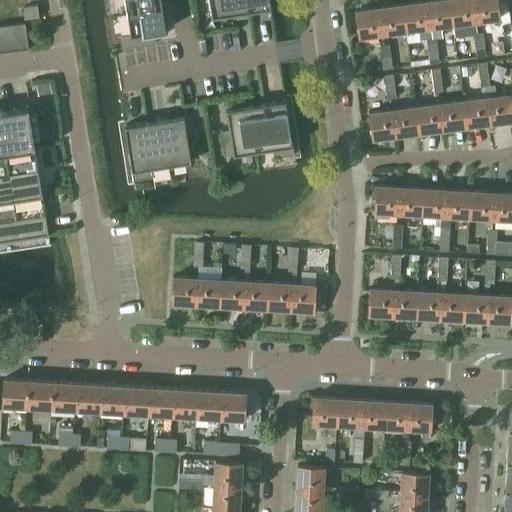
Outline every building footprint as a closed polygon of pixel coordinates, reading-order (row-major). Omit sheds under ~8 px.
[(125,0),(128,14),(163,8),(161,0),(125,0)] [(209,0),(212,16),(249,10),(247,0),(209,0)] [(247,0),(249,10),(271,7),(270,0),(247,0)] [(427,0),(403,3),(407,30),(420,28),(422,39),(432,38),(427,0)] [(450,0),(429,0),(427,0),(432,38),(435,38),(443,37),(441,26),(453,24),(450,0)] [(477,21),(474,0),(450,0),(453,24),(477,21)] [(498,0),(474,0),(477,21),(501,18),(498,0)] [(403,3),(380,7),(384,33),(407,30),(403,3)] [(38,5),(24,7),(25,18),(39,16),(38,5)] [(356,10),(359,36),(384,33),(380,7),(356,10)] [(128,14),(131,34),(142,32),(144,44),(156,42),(155,31),(167,29),(163,8),(128,14)] [(26,22),(12,24),(15,50),(29,48),(26,22)] [(0,51),(15,50),(12,24),(0,25),(0,51)] [(474,32),(475,44),(484,43),(483,31),(478,32),(474,32)] [(142,32),(131,34),(133,46),(144,44),(142,32)] [(133,46),(131,34),(120,36),(122,48),(133,46)] [(432,38),(427,39),(428,50),(436,49),(435,38),(432,38)] [(380,45),(381,57),(390,55),(388,43),(385,44),(380,45)] [(484,43),(475,44),(476,56),(485,55),(484,43)] [(436,49),(428,50),(430,62),(438,61),(436,49)] [(381,57),(383,68),(392,67),(390,55),(381,57)] [(477,63),(479,74),(487,73),(486,61),(477,63)] [(471,66),(462,67),(463,76),(472,74),(471,66)] [(431,68),(432,80),(441,79),(439,67),(431,68)] [(384,74),(385,86),(393,85),(392,73),(384,74)] [(480,86),(484,86),(489,85),(487,73),(479,74),(480,86)] [(441,79),(432,80),(433,92),(442,91),(441,79)] [(484,86),(486,96),(490,123),(511,119),(511,101),(511,93),(496,95),(495,84),(489,85),(484,86)] [(385,86),(387,98),(395,96),(393,85),(385,86)] [(486,96),(463,99),(467,126),(490,123),(486,96)] [(252,130),(256,150),(273,148),(274,157),(294,154),(286,99),(264,102),(268,128),(252,130)] [(463,99),(440,102),(444,129),(467,126),(463,99)] [(203,102),(194,103),(196,115),(204,114),(203,102)] [(224,155),(256,150),(252,130),(268,128),(264,102),(226,108),(230,129),(220,130),(224,155)] [(440,102),(417,105),(420,132),(444,129),(440,102)] [(417,105),(393,108),(397,135),(420,132),(417,105)] [(0,110),(0,241),(49,234),(29,106),(0,110)] [(397,135),(393,108),(369,112),(373,138),(397,135)] [(184,115),(147,121),(150,146),(166,144),(169,164),(191,161),(184,115)] [(150,146),(147,121),(125,124),(133,179),(153,176),(152,167),(169,164),(166,144),(150,146)] [(374,211),(399,212),(400,185),(376,184),(374,211)] [(399,212),(422,214),(423,187),(400,185),(399,212)] [(422,214),(445,215),(447,188),(423,187),(422,214)] [(445,215),(468,216),(469,189),(447,188),(445,215)] [(468,216),(492,218),(493,191),(469,189),(468,216)] [(511,191),(493,191),(492,218),(511,218),(511,191)] [(392,224),(392,236),(400,237),(401,225),(392,224)] [(440,227),(439,238),(448,239),(448,227),(440,227)] [(487,229),(486,241),(495,242),(495,230),(487,229)] [(392,236),(391,248),(400,249),(400,237),(392,236)] [(439,238),(438,250),(447,251),(448,239),(439,238)] [(195,241),(195,253),(203,253),(204,242),(195,241)] [(486,241),(486,253),(494,253),(495,242),(486,241)] [(495,242),(494,253),(511,254),(511,242),(495,242)] [(468,243),(468,252),(479,252),(480,244),(468,243)] [(242,244),(242,256),(250,256),(251,245),(242,244)] [(289,247),(288,259),(297,259),(298,247),(289,247)] [(203,253),(195,253),(194,265),(202,265),(203,253)] [(391,253),(390,263),(399,264),(400,253),(391,253)] [(250,256),(242,256),(241,268),(250,268),(250,256)] [(438,256),(438,268),(446,268),(447,256),(438,256)] [(485,258),(485,270),(493,270),(494,258),(485,258)] [(297,259),(288,259),(288,270),(297,271),(297,259)] [(390,264),(389,276),(394,277),(399,277),(399,265),(399,264),(390,263),(390,264)] [(438,268),(437,280),(446,280),(446,268),(438,268)] [(485,270),(484,282),(493,282),(493,270),(485,270)] [(172,302),(195,304),(197,277),(174,275),(172,302)] [(195,304),(218,305),(220,278),(197,277),(195,304)] [(218,305),(243,306),(244,279),(220,278),(218,305)] [(243,306),(266,308),(268,281),(244,279),(243,306)] [(266,308),(290,309),(292,282),(268,281),(266,308)] [(292,282),(290,309),(315,310),(316,284),(292,282)] [(369,313),(392,315),(394,288),(370,287),(369,313)] [(392,315),(414,316),(416,289),(394,288),(392,315)] [(414,316),(439,318),(441,291),(416,289),(414,316)] [(439,318),(463,319),(465,292),(441,291),(439,318)] [(463,319),(486,320),(488,294),(465,292),(463,319)] [(511,294),(488,294),(486,320),(511,322),(511,311),(511,294)] [(2,405),(27,407),(29,379),(4,378),(2,405)] [(27,407),(51,408),(53,380),(29,379),(27,407)] [(51,408),(75,409),(77,382),(53,380),(51,408)] [(75,409),(99,411),(101,383),(77,382),(75,409)] [(99,411),(124,412),(125,385),(101,383),(99,411)] [(124,412),(148,413),(149,386),(125,385),(124,412)] [(148,413),(172,415),(174,387),(149,386),(148,413)] [(172,415),(196,416),(198,389),(174,387),(172,415)] [(196,416),(220,417),(222,390),(198,389),(196,416)] [(222,390),(220,417),(245,419),(247,392),(222,390)] [(312,423),(337,425),(338,397),(314,396),(312,423)] [(355,426),(355,437),(359,437),(361,398),(338,397),(337,425),(355,426)] [(361,398),(359,437),(364,437),(364,426),(383,427),(385,400),(361,398)] [(385,400),(383,427),(406,428),(408,401),(385,400)] [(408,401),(406,428),(432,430),(433,402),(408,401)] [(60,424),(59,432),(73,433),(73,424),(60,424)] [(10,442),(21,442),(21,430),(11,430),(10,442)] [(21,430),(21,442),(32,443),(32,431),(21,430)] [(58,444),(69,445),(70,433),(59,433),(58,444)] [(70,433),(69,445),(80,446),(81,434),(70,433)] [(107,447),(117,448),(118,436),(108,435),(107,447)] [(118,436),(117,448),(146,449),(146,438),(118,436)] [(355,437),(354,450),(363,450),(364,437),(359,437),(355,437)] [(155,450),(165,451),(166,439),(155,438),(155,450)] [(166,439),(165,451),(177,451),(177,440),(166,439)] [(402,440),(401,452),(410,452),(411,440),(402,440)] [(204,453),(214,454),(215,442),(204,441),(204,453)] [(215,442),(214,454),(239,455),(240,443),(215,442)] [(327,447),(327,459),(335,460),(335,448),(327,447)] [(363,450),(354,450),(354,461),(362,462),(363,450)] [(410,452),(401,452),(401,464),(409,464),(410,452)] [(203,479),(203,483),(214,484),(241,485),(243,461),(216,459),(215,474),(203,473),(203,479)] [(298,464),(296,489),(323,490),(325,465),(298,464)] [(402,469),(401,493),(428,495),(429,471),(402,469)] [(179,487),(191,487),(191,478),(179,478),(179,487)] [(191,478),(191,487),(203,488),(203,483),(203,479),(191,478)] [(214,484),(213,508),(240,509),(241,485),(214,484)] [(335,487),(335,495),(346,496),(347,487),(335,487)] [(359,488),(347,487),(346,496),(358,497),(359,488)] [(364,497),(376,498),(376,489),(364,488),(364,497)] [(296,489),(295,511),(301,511),(321,511),(323,490),(296,489)] [(376,489),(376,498),(388,499),(388,489),(376,489)] [(401,493),(399,511),(426,511),(428,495),(401,493)]
